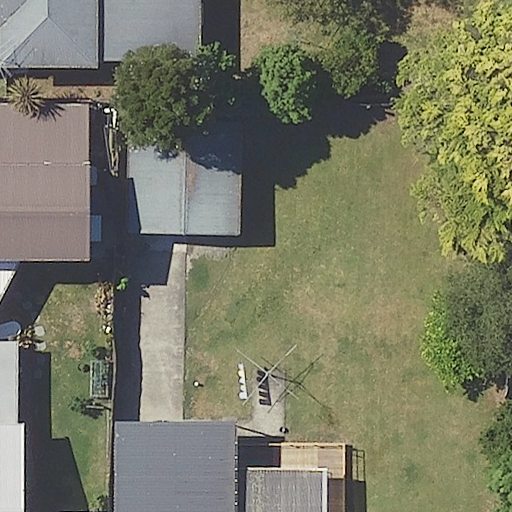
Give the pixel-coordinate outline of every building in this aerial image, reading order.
[(201,0),(0,0),(0,69),(200,75),(201,0)] [(93,101),(0,98),(0,276),(90,278),(93,101)] [(238,121),(143,111),(132,234),(226,243),(238,121)] [(22,511),(25,350),(0,349),(0,511),(22,511)] [(341,511),(342,441),(230,440),(117,439),(115,511),(341,511)]
